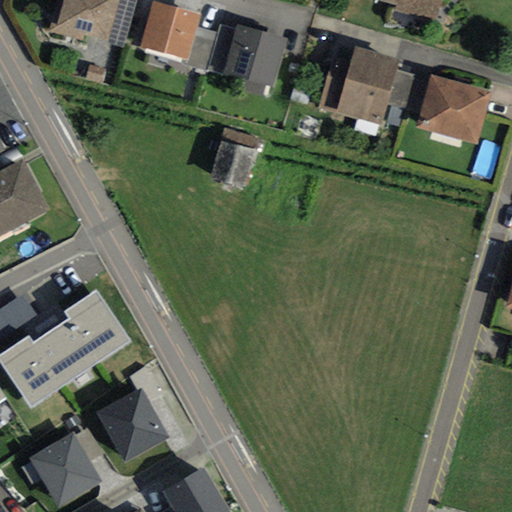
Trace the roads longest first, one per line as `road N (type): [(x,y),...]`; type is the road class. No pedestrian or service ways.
road 1 (residential): [(266,511),(0,36)]
road 2 (residential): [(511,174),(416,511)]
